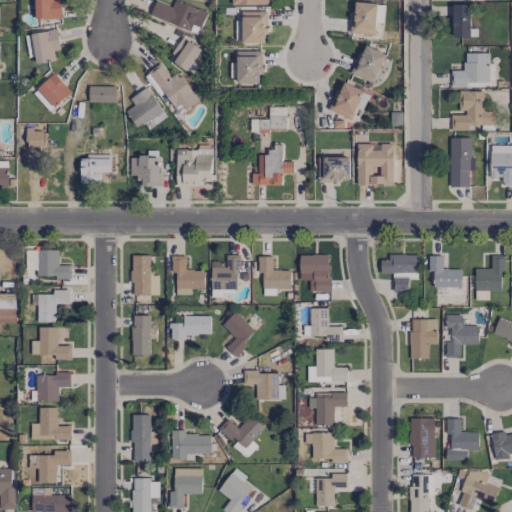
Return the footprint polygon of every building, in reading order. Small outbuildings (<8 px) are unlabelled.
[(34,0),(35,19),(61,18),(60,0),(34,0)] [(197,34),(206,11),(174,0),(171,7),(155,0),(149,16),(197,34)] [(351,34),(375,34),(376,3),(352,2),(351,34)] [(452,38),(471,38),(470,4),(451,5),(452,38)] [(241,11),(241,21),(235,21),(236,43),(266,42),(265,11),(241,11)] [(32,33),(35,63),(55,61),(53,50),(59,49),(57,29),(32,33)] [(25,35),(27,57),(33,56),(31,34),(25,35)] [(168,60),(192,74),(200,61),(195,58),(201,49),(181,37),(168,60)] [(374,83),(384,52),(362,45),(351,75),(374,83)] [(260,51),(236,51),(236,63),(230,63),(230,82),(261,81),(260,51)] [(488,53),(464,53),(464,65),(450,66),(450,85),(489,84),(488,53)] [(186,109),(198,100),(177,72),(170,76),(160,63),(147,72),(173,108),(181,103),(186,109)] [(70,91),(53,73),(32,93),(50,111),(70,91)] [(369,94),(341,81),(328,110),(351,120),(356,108),(362,110),(369,94)] [(115,86),(88,86),(88,102),(115,102),(115,86)] [(129,99),(133,104),(124,111),(137,127),(143,122),(148,129),(166,115),(145,87),(129,99)] [(482,90),(458,91),(459,113),(450,113),(450,130),(467,130),(467,125),(493,125),(493,110),(483,110),(482,90)] [(285,131),(285,106),(268,107),(268,119),(249,119),(250,131),(285,131)] [(41,149),(42,131),(27,131),(26,149),(41,149)] [(471,171),(472,138),(449,137),(448,187),(467,187),(467,171),(471,171)] [(393,184),(392,144),(379,144),(379,150),(372,150),(372,143),(356,144),(357,185),(393,184)] [(211,185),(211,144),(197,144),(197,148),(175,148),(175,184),(211,185)] [(257,155),(257,173),(251,173),(251,184),(281,185),(281,173),(293,173),(293,162),(281,161),(281,145),(270,144),(269,155),(257,155)] [(501,186),(511,185),(511,144),(489,145),(490,178),(501,178),(501,186)] [(110,172),(110,155),(79,156),(80,184),(99,184),(99,172),(110,172)] [(138,186),(162,186),(162,172),(159,172),(158,156),(129,157),(129,176),(138,175),(138,186)] [(315,180),(349,182),(350,158),(316,157),(315,180)] [(70,278),(71,265),(58,265),(58,250),(26,249),(26,269),(36,270),(36,277),(70,278)] [(299,255),(299,280),(314,280),(314,292),(329,292),(328,254),(299,255)] [(380,274),(392,274),(392,291),(408,291),(408,279),(417,279),(417,254),(389,254),(389,260),(380,260),(380,274)] [(158,275),(149,275),(150,255),(131,255),(131,294),(157,294),(158,275)] [(238,255),(224,255),(224,261),(210,261),(210,289),(238,289),(238,255)] [(172,288),(203,289),(203,270),(185,270),(185,256),(172,256),(172,288)] [(290,289),(290,270),(272,270),(272,256),(258,256),(257,273),(262,273),(262,288),(290,289)] [(433,287),(461,287),(460,269),(442,269),(442,256),(428,256),(428,272),(433,272),(433,287)] [(475,290),(502,291),(502,256),(491,256),(490,269),(475,268),(475,290)] [(37,321),(55,321),(55,304),(69,304),(69,289),(53,289),(53,294),(37,294),(37,321)] [(15,294),(0,293),(0,321),(15,321),(15,294)] [(327,308),(310,308),(309,336),(325,336),(325,341),(341,341),(341,326),(327,326),(327,308)] [(221,325),(234,337),(225,347),(233,355),(255,332),(234,312),(221,325)] [(477,344),(478,326),(461,325),(461,315),(445,314),(445,328),(450,328),(449,341),(445,341),(444,357),(459,358),(460,344),(477,344)] [(148,315),(131,315),(132,354),(149,353),(148,315)] [(210,316),(182,315),(182,323),(170,323),(170,339),(184,339),(184,334),(209,334),(210,316)] [(492,334),(511,341),(511,321),(498,317),(492,334)] [(409,319),(408,358),(427,359),(427,343),(436,343),(436,319),(409,319)] [(31,341),(31,354),(54,354),(54,359),(71,359),(71,345),(57,345),(57,327),(38,327),(38,341),(31,341)] [(347,381),(346,367),(333,367),(332,349),(315,349),(315,366),(307,366),(307,381),(327,381),(347,381)] [(277,372),(243,372),(243,384),(255,384),(255,399),(283,399),(283,385),(277,385),(277,372)] [(70,374),(36,373),(35,401),(58,401),(58,386),(70,386),(70,374)] [(309,393),(308,408),(315,408),(315,424),(333,425),(334,406),(346,406),(347,394),(309,393)] [(313,409),(307,408),(308,397),(298,397),(296,425),(313,426),(313,409)] [(30,439),(71,440),(71,425),(57,425),(57,408),(38,408),(38,423),(31,423),(30,439)] [(150,414),(132,414),(131,462),(150,462),(150,451),(156,451),(156,431),(149,431),(150,414)] [(237,428),(227,419),(218,429),(233,443),(235,440),(244,448),(263,427),(249,415),(237,428)] [(433,458),(433,418),(410,417),(409,457),(433,458)] [(466,460),(466,450),(477,450),(478,432),(459,431),(460,419),(445,418),(445,434),(450,434),(450,449),(445,448),(445,460),(466,460)] [(210,453),(210,434),(185,435),(185,430),(170,430),(171,459),(193,459),(193,453),(210,453)] [(333,432),(311,433),(312,461),(347,460),(346,448),(333,448),(333,432)] [(511,432),(490,436),(494,460),(508,458),(508,454),(511,453),(511,432)] [(28,455),(29,468),(38,468),(38,484),(55,483),(55,465),(70,465),(70,450),(53,451),(53,454),(28,455)] [(229,498),(222,510),(225,511),(236,511),(250,487),(242,482),(246,475),(231,467),(218,492),(229,498)] [(12,468),(0,468),(0,508),(13,509),(12,468)] [(200,493),(201,469),(173,468),(173,491),(168,491),(168,507),(182,508),(183,493),(200,493)] [(468,469),(456,505),(471,509),(475,498),(493,504),(501,480),(468,469)] [(315,506),(333,506),(333,487),(346,487),(347,473),(330,473),(330,478),(315,478),(315,506)] [(427,495),(433,495),(433,474),(409,474),(409,510),(427,510),(427,495)] [(149,511),(150,497),(158,497),(159,481),(150,481),(150,478),(132,477),(131,511),(149,511)] [(31,511),(71,511),(71,495),(50,495),(50,487),(31,488),(31,511)]
